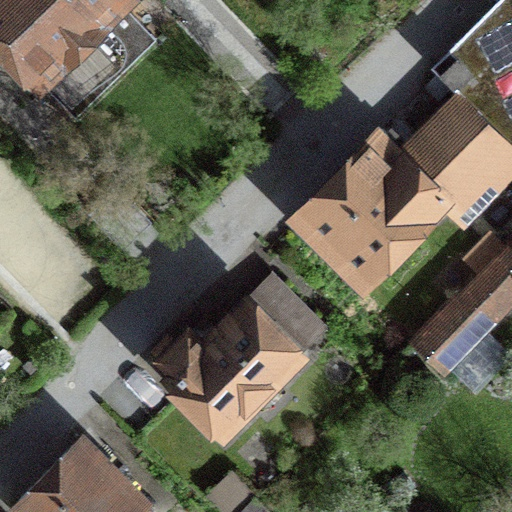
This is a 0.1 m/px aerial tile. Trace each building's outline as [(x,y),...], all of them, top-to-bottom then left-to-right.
[(0,0),(0,37),(34,72),(59,49),(89,79),(144,26),(119,1),(119,0),(0,0)] [(511,0),(510,0),(438,71),(456,91),(511,145),(511,0)] [(403,146),(384,127),(304,209),(368,272),(440,199),(453,211),(511,151),(511,145),(456,91),(403,146)] [(511,240),(419,337),(433,354),(428,362),(440,370),(511,298),(511,240)] [(175,371),(168,378),(220,429),(300,348),(248,297),(204,342),(188,326),(174,340),(167,334),(153,349),(175,371)] [(80,437),(16,502),(25,511),(132,511),(144,500),(80,437)] [(270,511),(255,496),(238,511),(270,511)]
